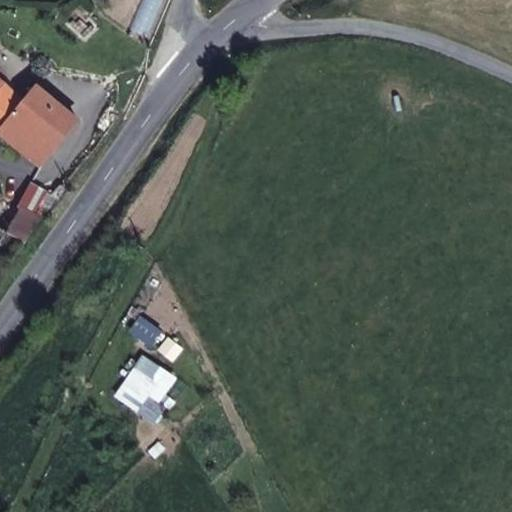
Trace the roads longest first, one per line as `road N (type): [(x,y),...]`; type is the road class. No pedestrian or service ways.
road 1 (tertiary): [(0,349),(176,84)]
road 2 (unclassified): [(246,14),(266,24),(378,25),(511,76)]
